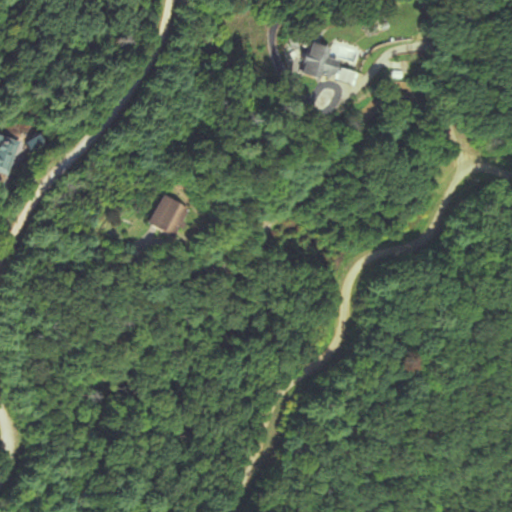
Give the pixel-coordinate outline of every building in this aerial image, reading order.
[(304,73),(322,78),(324,73),(336,77),(341,60),(330,57),(333,47),(313,41),(304,73)] [(355,71),(341,67),(338,81),(352,84),(355,71)] [(30,152),(44,143),(37,133),(24,143),(30,152)] [(0,174),(8,178),(21,142),(0,134),(0,174)] [(193,208),(167,194),(151,222),(177,237),(182,227),(183,227),(193,208)]
